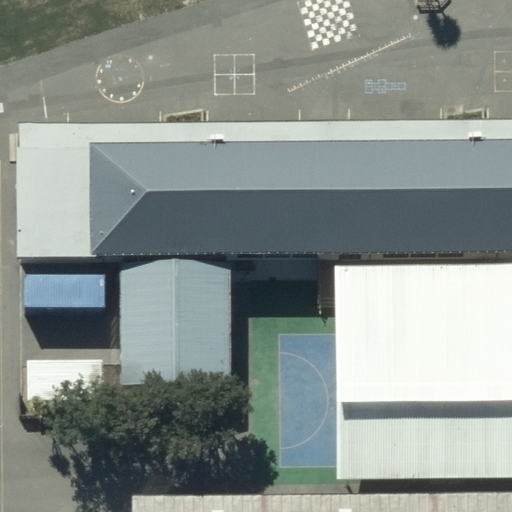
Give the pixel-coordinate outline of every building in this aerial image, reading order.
[(0,0),(0,67),(211,0),(0,0)] [(511,127),(21,129),(24,266),(511,263),(511,127)] [(109,276),(109,396),(220,395),(220,275),(109,276)] [(511,282),(339,284),(341,494),(511,492),(511,282)] [(95,369),(24,366),(24,408),(95,409),(95,369)] [(511,511),(511,502),(123,506),(123,511),(511,511)]
